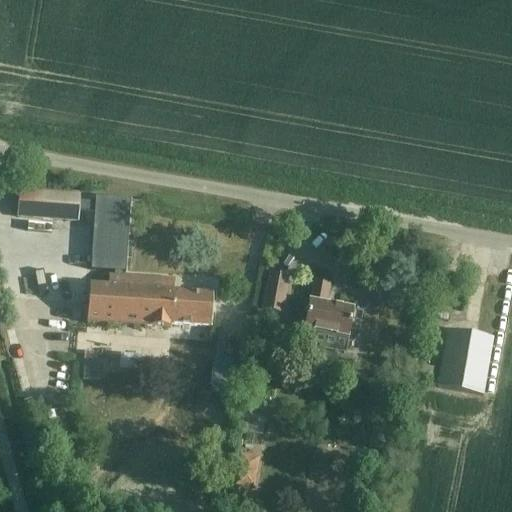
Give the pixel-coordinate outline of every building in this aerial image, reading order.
[(20,191),(18,218),(77,223),(77,212),(94,213),(90,271),(114,273),(113,277),(121,277),(121,273),(124,274),(129,201),(94,198),(94,204),(78,203),(79,195),(20,191)] [(287,278),(269,275),(263,310),(281,314),(287,278)] [(107,286),(89,285),(86,323),(168,329),(168,328),(170,328),(170,325),(210,328),(212,295),(171,292),(172,280),(108,276),(107,286)] [(311,302),(309,302),(304,330),(347,337),(352,309),(325,304),(328,286),(314,283),(311,302)] [(446,332),(436,389),(482,397),(492,340),(446,332)] [(114,346),(115,362),(131,362),(131,346),(114,346)] [(84,357),(81,381),(95,383),(98,358),(84,357)] [(422,368),(419,384),(430,386),(433,370),(422,368)] [(374,420),(368,445),(387,450),(393,424),(374,420)]
